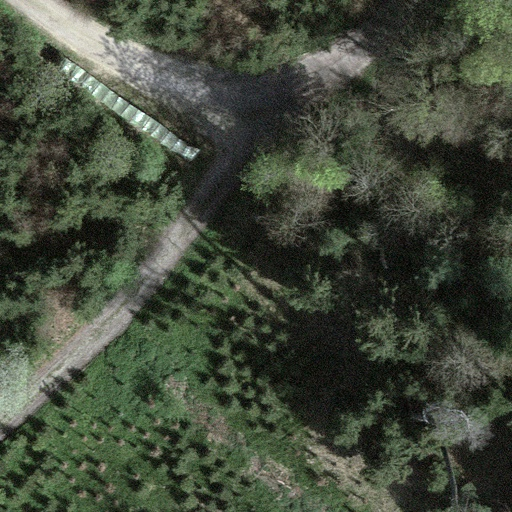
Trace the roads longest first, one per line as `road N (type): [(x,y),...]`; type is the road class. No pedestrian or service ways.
road 1 (track): [(396,0),(0,425)]
road 2 (track): [(48,0),(261,147)]
